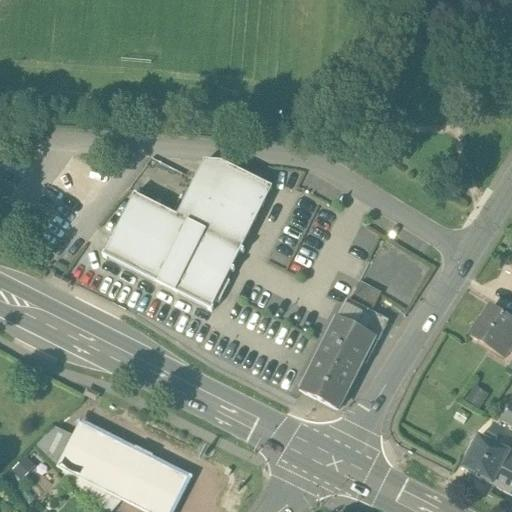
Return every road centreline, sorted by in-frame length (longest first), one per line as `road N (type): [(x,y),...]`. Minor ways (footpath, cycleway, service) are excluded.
road 1 (primary): [(0,295),(339,458)]
road 2 (residential): [(511,186),(339,458)]
